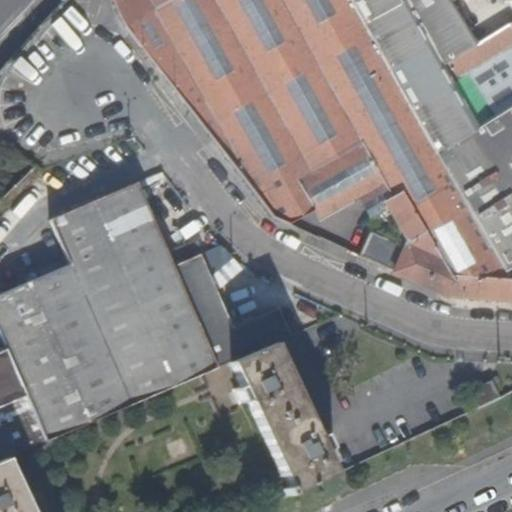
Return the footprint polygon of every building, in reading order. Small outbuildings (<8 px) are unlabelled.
[(486,300),(511,301),(511,0),(112,0),(119,17),(128,30),(132,35),(272,216),(273,217),(287,224),(313,209),(296,177),(359,143),(383,185),(389,198),(383,201),(406,242),(402,249),(369,234),(357,256),(446,298),(486,300)] [(319,220),(358,199),(371,224),(383,201),(389,198),(383,185),(359,143),(296,177),(313,209),(319,220)] [(0,511),(251,511),(333,474),(322,451),(328,449),(321,435),(316,438),(273,344),(288,337),(276,309),(230,330),(199,255),(191,258),(171,267),(165,253),(144,205),(134,182),(54,217),(49,220),(55,235),(68,266),(0,294),(0,511)] [(191,258),(186,244),(165,253),(171,267),(191,258)] [(464,393),(472,410),(494,400),(487,383),(464,393)]
